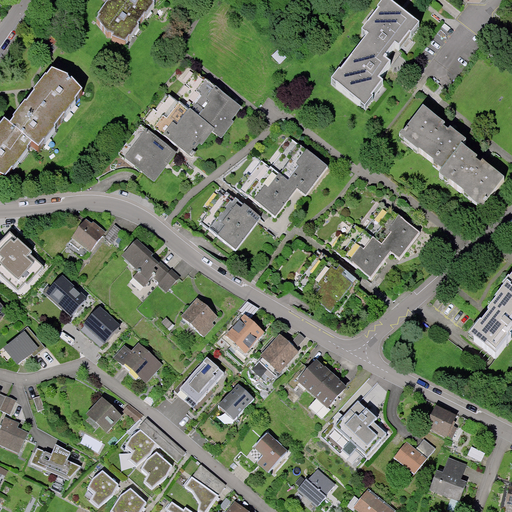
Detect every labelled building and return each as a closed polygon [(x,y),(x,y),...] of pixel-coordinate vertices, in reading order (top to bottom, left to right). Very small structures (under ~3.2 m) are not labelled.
[(112,0),(95,24),(109,40),(127,46),(156,0),(112,0)] [(417,31),(385,6),(364,33),(368,36),(333,82),(363,108),(417,31)] [(68,73),(52,66),(47,73),(45,72),(33,88),(34,89),(26,99),(25,98),(13,114),(14,115),(9,121),(32,139),(39,145),(43,138),(45,139),(56,125),(54,124),(64,112),(66,113),(77,99),(75,97),(82,87),(71,76),(68,73)] [(240,110),(195,74),(174,100),(167,98),(121,155),(153,180),(180,146),(189,154),(209,128),(219,136),(240,110)] [(466,145),(422,110),(399,139),(443,173),(439,179),(482,212),(505,181),(464,149),(466,145)] [(9,121),(4,117),(0,121),(0,172),(5,175),(12,165),(13,166),(28,147),(27,146),(32,139),(9,121)] [(306,197),(328,168),(291,139),(269,167),(263,163),(241,192),(275,217),(296,189),(306,197)] [(225,192),(221,189),(204,210),(208,213),(201,222),(235,249),(261,217),(243,203),(235,197),(235,198),(226,191),(225,192)] [(400,261),(420,234),(375,200),(356,224),(350,218),(328,246),(371,279),(390,254),(400,261)] [(86,222),(69,245),(77,250),(80,246),(91,254),(103,238),(114,246),(124,232),(114,225),(107,235),(92,224),(90,225),(86,222)] [(13,234),(0,248),(0,257),(28,285),(47,266),(13,234)] [(153,253),(137,238),(121,255),(138,271),(133,277),(144,287),(152,277),(159,283),(170,270),(160,261),(159,262),(151,255),(153,253)] [(335,272),(331,268),(316,286),(321,290),(315,299),(331,312),(356,281),(339,267),(335,272)] [(171,269),(170,270),(159,283),(157,285),(166,292),(180,277),(171,269)] [(87,299),(62,275),(45,293),(70,317),(87,299)] [(511,277),(509,282),(507,280),(505,284),(507,286),(494,301),(495,303),(486,313),(489,316),(481,327),(479,325),(468,341),(497,360),(510,341),(509,338),(511,334),(511,277)] [(197,301),(181,319),(202,339),(219,321),(197,301)] [(243,317),(224,336),(245,356),(264,333),(250,321),(259,310),(247,303),(239,312),(243,317)] [(0,322),(8,313),(0,306),(0,322)] [(99,306),(80,328),(100,347),(120,326),(99,306)] [(174,328),(165,320),(158,327),(168,335),(174,328)] [(44,348),(28,328),(0,352),(17,371),(44,348)] [(305,339),(298,333),(289,344),(280,336),(248,371),(269,390),(301,355),(295,350),(305,339)] [(205,343),(163,395),(173,404),(178,397),(191,408),(185,416),(197,426),(241,372),(205,343)] [(124,347),(114,358),(144,386),(162,367),(138,345),(131,353),(124,347)] [(348,388),(317,362),(298,384),(315,400),(307,409),(321,420),(348,388)] [(238,386),(208,417),(224,432),(254,401),(238,386)] [(330,424),(321,436),(348,459),(354,451),(367,461),(391,432),(381,424),(384,420),(352,393),(328,422),(330,424)] [(16,400),(6,396),(0,409),(0,410),(10,414),(16,400)] [(41,396),(34,398),(38,412),(45,410),(41,396)] [(106,432),(122,416),(102,397),(86,414),(106,432)] [(128,405),(122,413),(135,423),(141,415),(128,405)] [(457,418),(435,408),(425,430),(452,442),(458,430),(453,427),(457,418)] [(18,426),(3,419),(0,425),(0,448),(16,456),(26,435),(16,430),(18,426)] [(187,454),(146,419),(137,430),(140,433),(131,440),(126,450),(133,455),(128,462),(136,467),(149,456),(153,446),(177,464),(187,454)] [(270,433),(255,449),(263,456),(255,465),(268,477),(291,452),(270,433)] [(414,452),(405,445),(393,460),(415,476),(435,451),(422,441),(414,452)] [(70,456),(55,447),(51,457),(37,450),(31,466),(69,482),(80,470),(67,464),(70,456)] [(171,468),(156,455),(146,462),(141,473),(148,477),(144,485),(151,490),(167,480),(171,468)] [(466,465),(448,459),(443,475),(436,472),(428,493),(460,505),(467,484),(461,481),(466,465)] [(9,470),(0,465),(0,473),(5,476),(9,470)] [(207,511),(224,485),(200,466),(185,488),(193,493),(200,504),(197,511),(207,511)] [(336,485),(317,469),(297,493),(316,508),(336,485)] [(117,486),(102,474),(92,481),(87,491),(95,496),(91,503),(98,510),(112,498),(117,486)] [(396,511),(368,490),(359,502),(355,499),(348,508),(352,511),(396,511)] [(140,511),(146,504),(130,491),(119,499),(112,511),(140,511)] [(229,503),(224,499),(217,508),(223,511),(229,503)] [(245,511),(234,503),(227,511),(245,511)]
